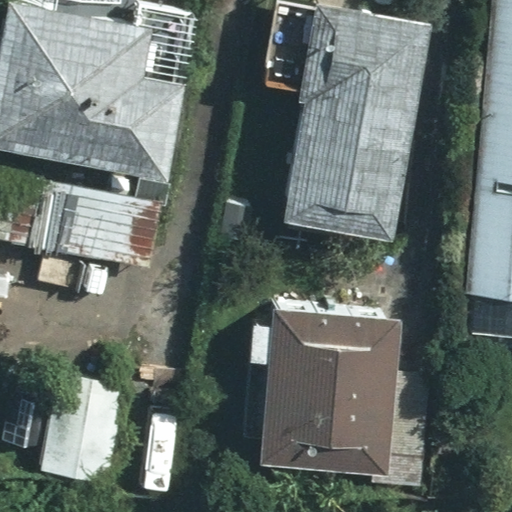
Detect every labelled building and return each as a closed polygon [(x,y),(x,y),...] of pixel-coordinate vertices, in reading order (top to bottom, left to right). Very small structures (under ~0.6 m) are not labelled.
[(182,55),(139,48),(147,3),(132,0),(0,0),(0,126),(164,155),(182,55)] [(425,0),(312,0),(278,194),(389,213),(425,0)] [(511,279),(511,0),(487,0),(466,275),(511,279)] [(161,178),(0,150),(0,229),(148,255),(161,178)] [(394,294),(272,282),(258,432),(380,443),(394,294)] [(125,362),(65,362),(65,402),(125,402),(125,362)] [(485,511),(346,475),(335,511),(319,511),(226,487),(219,511),(485,511)]
